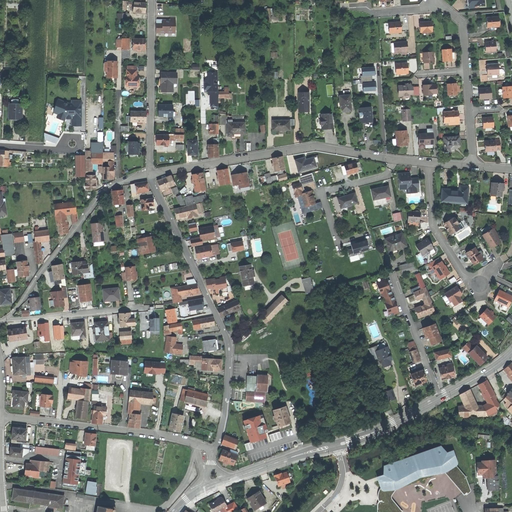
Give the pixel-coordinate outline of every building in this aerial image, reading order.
[(133,11),(146,12),(146,8),(146,3),(134,1),(133,11)] [(157,31),(175,31),(176,16),(170,16),(170,19),(157,19),(157,25),(157,31)] [(500,16),(487,17),(487,22),(488,26),(499,26),(500,26),(500,16)] [(389,22),(390,32),(401,31),(400,21),(395,22),(389,22)] [(421,31),(433,30),(432,21),(425,21),(420,22),(421,31)] [(145,39),(133,38),(133,41),(133,49),(145,49),(145,44),(145,39)] [(396,42),(396,52),(402,51),(407,51),(408,51),(408,46),(407,41),(396,42)] [(486,52),(496,51),(496,41),(485,42),(486,47),(486,52)] [(451,48),(442,49),(443,59),(446,59),(446,61),(452,60),(452,58),(452,52),(451,48)] [(424,62),(429,62),(433,62),(432,51),(423,52),(424,62)] [(115,76),(118,76),(118,61),(108,61),(108,62),(108,70),(108,76),(112,76),(112,75),(115,75),(115,76)] [(396,63),(397,73),(408,72),(408,67),(408,62),(396,63)] [(492,64),(487,64),(487,70),(488,75),(499,74),(499,68),(499,66),(499,63),(494,64),(492,64)] [(375,75),(375,67),(362,68),(363,76),(372,75),(375,75)] [(128,69),(127,69),(126,85),(138,86),(138,81),(138,76),(136,76),(137,70),(136,70),(128,69)] [(176,72),(162,72),(162,78),(161,78),(161,80),(161,82),(162,82),(162,88),(167,88),(167,90),(173,90),(173,86),(176,86),(176,72)] [(211,107),(219,106),(218,73),(208,73),(208,81),(205,81),(205,92),(208,92),(208,95),(210,95),(211,107)] [(372,83),(363,83),(364,91),(376,91),(375,83),(372,83)] [(398,85),(399,96),(414,95),(413,88),(411,83),(408,85),(398,85)] [(448,95),(457,94),(457,91),(456,85),(456,84),(454,84),(454,83),(448,83),(448,95)] [(430,84),(423,85),(424,93),(433,93),(433,92),(437,92),(437,84),(430,84)] [(503,93),(504,97),(511,96),(511,86),(503,87),(503,93)] [(480,98),(491,97),(491,88),(479,88),(480,93),(480,98)] [(304,111),(309,111),(309,93),(299,93),(299,111),(304,111)] [(346,110),(351,110),(350,94),(344,94),(340,95),(340,101),(341,109),(341,110),(346,110)] [(51,114),(58,117),(58,115),(53,113),(55,108),(59,99),(68,103),(72,103),(72,100),(64,100),(58,97),(51,114)] [(64,119),(65,116),(68,116),(71,116),(71,125),(81,125),(81,110),(78,110),(78,103),(72,103),(68,103),(59,99),(55,108),(60,110),(58,115),(58,117),(64,119)] [(9,104),(9,113),(13,113),(13,118),(17,118),(22,118),(22,104),(9,104)] [(173,104),(159,104),(159,110),(159,115),(172,115),(172,113),(172,110),(173,104)] [(371,107),(359,108),(360,121),(365,120),(372,120),(371,107)] [(443,112),(444,122),(459,121),(458,116),(458,111),(443,112)] [(137,122),(146,122),(146,117),(146,112),(137,112),(137,122)] [(329,128),(333,128),(332,112),(321,113),(322,118),(321,118),(319,119),(320,123),(321,124),(323,124),(323,129),(329,128)] [(484,127),(494,126),(493,117),(483,117),(483,122),(484,127)] [(289,120),(273,120),(273,130),(281,130),(290,130),(290,126),(290,120),(289,120)] [(229,121),(228,121),(228,135),(234,135),(234,132),(239,132),(245,132),(245,121),(232,121),(229,121)] [(427,133),(419,133),(419,146),(421,148),(424,147),(425,146),(427,147),(430,147),(434,147),(433,129),(427,129),(427,133)] [(397,139),(397,142),(402,142),(402,144),(408,144),(407,142),(407,137),(407,131),(396,131),(397,139)] [(157,144),(169,144),(169,136),(169,134),(157,134),(157,139),(157,144)] [(460,136),(444,137),(445,151),(451,151),(450,146),(451,146),(452,144),(460,144),(460,139),(460,136)] [(133,140),(129,140),(129,152),(133,152),(133,153),(138,153),(138,149),(138,147),(141,147),(141,143),(138,143),(139,141),(136,141),(136,142),(134,142),(133,140)] [(193,154),(198,154),(198,140),(188,140),(188,154),(193,154)] [(486,150),(496,150),(496,149),(495,140),(485,140),(486,145),(486,150)] [(209,151),(209,156),(213,156),(218,156),(218,144),(213,144),(210,144),(209,144),(209,149),(209,151)] [(273,158),(275,170),(278,170),(282,169),(285,169),(282,156),(277,157),(273,158)] [(295,159),(298,171),(317,165),(314,156),(308,157),(304,159),(303,156),(295,159)] [(357,167),(356,162),(345,165),(346,169),(347,174),(358,171),(357,167)] [(113,170),(114,166),(109,166),(104,166),(104,178),(109,178),(113,178),(113,175),(113,170)] [(218,170),(219,180),(229,178),(227,168),(222,169),(218,170)] [(231,174),(233,185),(238,184),(239,188),(244,187),(246,183),(249,183),(247,172),(244,172),(241,173),(239,175),(238,173),(231,174)] [(198,173),(193,174),(194,179),(194,181),(195,187),(205,185),(203,173),(198,173)] [(410,188),(419,187),(418,178),(410,179),(409,173),(403,173),(398,174),(399,188),(407,188),(410,188)] [(90,188),(95,188),(95,174),(86,174),(86,188),(90,188)] [(172,175),(167,177),(170,186),(175,184),(172,175)] [(161,189),(170,186),(167,177),(158,180),(160,185),(161,189)] [(291,180),(294,191),(296,190),(300,189),(303,202),(314,199),(312,192),(310,186),(303,189),(299,177),(291,180)] [(135,183),(137,192),(149,190),(148,185),(147,181),(135,183)] [(497,183),(491,183),(491,195),(496,196),(502,196),(502,190),(502,188),(504,188),(504,183),(497,183)] [(372,189),(374,199),(386,196),(391,195),(389,185),(380,187),(372,189)] [(448,189),(442,189),(441,201),(465,203),(465,198),(467,198),(468,187),(462,186),(461,192),(448,191),(448,189)] [(117,190),(112,191),(114,204),(124,203),(122,190),(117,190)] [(338,198),(341,207),(342,207),(349,205),(353,204),(358,202),(355,193),(346,195),(338,198)] [(187,204),(194,202),(193,198),(193,195),(185,197),(187,204)] [(387,203),(386,196),(374,199),(375,205),(381,204),(384,203),(387,203)] [(154,198),(141,199),(142,210),(150,209),(149,205),(154,205),(154,201),(154,198)] [(75,202),(54,205),(55,215),(56,214),(65,213),(72,213),(76,212),(75,202)] [(195,204),(188,205),(189,209),(191,209),(192,214),(190,214),(190,215),(189,215),(189,217),(198,215),(195,204)] [(176,213),(177,218),(189,215),(190,215),(190,214),(189,209),(188,205),(175,208),(176,213)] [(393,213),(394,220),(402,218),(400,211),(393,213)] [(420,212),(408,211),(408,221),(418,221),(419,222),(419,217),(420,212)] [(454,217),(444,223),(447,229),(451,234),(459,228),(457,224),(458,224),(455,218),(454,218),(454,217)] [(197,221),(189,224),(192,232),(200,229),(197,221)] [(68,232),(67,223),(59,224),(60,233),(64,233),(68,232)] [(91,224),(93,237),(98,236),(103,235),(103,232),(102,226),(102,223),(99,223),(96,223),(91,224)] [(480,231),(491,247),(495,244),(500,241),(489,225),(480,231)] [(201,239),(215,237),(213,227),(207,228),(202,229),(200,230),(200,234),(201,237),(201,239)] [(34,232),(35,241),(40,241),(44,240),(49,239),(48,230),(34,232)] [(402,233),(385,239),(388,245),(389,245),(391,250),(398,247),(406,245),(402,233)] [(2,235),(4,250),(5,255),(12,254),(14,254),(12,234),(9,234),(2,235)] [(141,237),(144,253),(155,251),(152,235),(141,237)] [(202,244),(201,239),(201,237),(191,239),(192,245),(202,244)] [(422,241),(416,245),(422,255),(425,253),(428,253),(429,252),(430,250),(433,248),(430,243),(427,239),(424,240),(424,241),(423,242),(422,241)] [(234,251),(247,250),(246,240),(228,242),(229,250),(233,249),(234,251)] [(352,248),(353,253),(362,250),(368,249),(366,240),(357,242),(357,243),(356,243),(355,243),(351,244),(352,248)] [(196,253),(197,258),(213,255),(212,250),(211,245),(211,244),(195,247),(196,253)] [(466,253),(472,262),(480,256),(478,252),(475,247),(466,253)] [(363,252),(362,250),(353,253),(352,248),(347,249),(349,256),(363,252)] [(478,262),(482,259),(480,256),(472,262),(474,265),(478,262)] [(438,258),(428,264),(431,268),(433,267),(437,272),(436,273),(437,274),(437,277),(439,277),(440,279),(445,276),(445,274),(447,274),(449,273),(446,268),(445,269),(444,267),(443,266),(444,266),(441,262),(440,262),(438,258)] [(399,265),(400,269),(416,264),(415,260),(399,265)] [(72,263),(73,274),(82,273),(88,272),(87,264),(82,265),(81,262),(76,262),(72,263)] [(60,279),(64,278),(62,264),(57,265),(53,266),(53,271),(54,274),(55,279),(60,279)] [(250,264),(239,266),(240,273),(242,286),(248,285),(254,283),(250,264)] [(396,271),(397,275),(418,269),(416,265),(396,271)] [(28,266),(18,267),(19,277),(24,276),(29,275),(28,266)] [(126,280),(132,280),(136,279),(135,266),(125,267),(126,273),(126,280)] [(416,274),(422,289),(425,288),(426,288),(419,273),(416,274)] [(310,276),(303,278),(307,293),(314,291),(310,276)] [(382,282),(377,284),(380,293),(381,293),(383,299),(384,298),(393,295),(390,289),(390,290),(389,286),(386,278),(381,280),(382,282)] [(206,285),(207,288),(212,287),(217,287),(221,286),(221,283),(220,280),(219,280),(215,281),(215,279),(206,280),(206,285)] [(197,282),(183,285),(184,294),(199,291),(198,287),(197,282)] [(226,287),(226,282),(221,283),(221,286),(217,287),(217,288),(215,289),(216,293),(218,293),(218,288),(226,287)] [(86,300),(92,300),(90,283),(78,285),(79,285),(80,295),(81,301),(86,300)] [(68,297),(67,287),(62,288),(62,291),(50,293),(51,298),(54,300),(55,306),(58,306),(59,307),(62,306),(65,306),(63,298),(68,297)] [(459,290),(456,287),(441,296),(446,304),(452,301),(454,305),(462,301),(459,296),(461,295),(459,290)] [(118,288),(103,290),(104,300),(110,300),(110,301),(115,300),(120,299),(118,288)] [(423,298),(425,297),(429,296),(425,288),(422,289),(421,290),(414,293),(415,296),(417,300),(423,297),(423,298)] [(10,289),(0,290),(0,296),(0,297),(1,304),(12,303),(10,289)] [(494,300),(508,307),(511,298),(511,297),(505,294),(506,293),(499,290),(497,295),(494,300)] [(273,303),(280,309),(287,301),(281,295),(273,303)] [(393,295),(384,298),(386,304),(385,304),(389,314),(393,312),(394,314),(399,312),(396,304),(395,301),(396,301),(393,295)] [(30,298),(32,310),(41,309),(39,297),(34,297),(30,298)] [(237,299),(226,304),(229,311),(233,309),(231,306),(237,303),(239,306),(240,306),(237,299)] [(241,308),(240,306),(239,306),(237,303),(231,306),(233,309),(229,311),(230,312),(236,309),(237,311),(241,308)] [(269,320),(280,309),(273,303),(263,314),(268,319),(269,320)] [(219,313),(221,316),(230,312),(229,311),(226,304),(217,309),(219,313)] [(425,304),(415,308),(418,318),(429,314),(425,304)] [(174,309),(166,310),(168,323),(177,322),(175,315),(174,309)] [(480,316),(488,324),(495,317),(492,314),(493,313),(491,310),(489,311),(487,309),(483,312),(480,316)] [(124,313),(120,314),(121,326),(130,325),(130,319),(129,313),(124,313)] [(265,322),(268,319),(263,314),(259,317),(263,321),(263,320),(265,322)] [(199,319),(201,328),(214,325),(214,321),(213,317),(199,319)] [(156,318),(154,318),(154,319),(150,319),(150,330),(159,330),(159,318),(156,318)] [(193,329),(201,328),(199,319),(192,320),(193,329)] [(448,319),(441,321),(444,329),(446,329),(444,324),(449,322),(448,319)] [(45,341),(51,340),(50,321),(38,322),(39,335),(44,335),(45,341)] [(71,324),(72,335),(81,335),(81,338),(86,337),(85,322),(79,322),(79,324),(75,324),(71,324)] [(100,322),(95,323),(96,334),(94,334),(94,340),(109,339),(107,322),(100,322)] [(53,350),(53,351),(64,350),(61,323),(50,324),(52,343),(53,350)] [(181,323),(164,326),(164,335),(170,334),(169,330),(179,328),(182,328),(181,323)] [(429,337),(431,344),(441,340),(434,324),(425,328),(428,335),(429,337)] [(9,341),(28,338),(26,328),(8,330),(9,336),(9,341)] [(165,351),(174,353),(175,344),(175,341),(176,338),(167,336),(165,351)] [(214,340),(203,342),(204,351),(209,350),(209,352),(214,351),(213,350),(217,349),(216,346),(215,346),(214,340)] [(407,342),(414,362),(420,360),(413,340),(407,342)] [(462,347),(468,353),(473,349),(467,343),(462,347)] [(182,345),(175,344),(174,353),(181,353),(182,345)] [(468,353),(479,365),(484,361),(487,358),(476,346),(473,349),(468,353)] [(373,360),(377,358),(374,351),(375,351),(374,348),(372,347),(369,348),(373,360)] [(380,359),(383,368),(387,366),(391,365),(390,360),(392,360),(387,347),(378,350),(375,351),(374,351),(377,358),(377,360),(380,359)] [(449,349),(434,353),(436,359),(451,356),(449,349)] [(25,357),(13,358),(13,362),(13,366),(14,367),(15,370),(14,370),(14,373),(14,374),(26,374),(25,357)] [(291,359),(294,365),(300,363),(297,357),(291,359)] [(221,360),(202,359),(202,360),(202,370),(208,370),(208,369),(221,370),(221,365),(221,360)] [(168,362),(146,360),(145,372),(167,374),(168,362)] [(88,362),(74,361),(73,362),(73,371),(72,373),(78,373),(81,374),(81,375),(87,376),(88,362)] [(112,361),(111,373),(118,373),(127,374),(127,365),(127,362),(112,361)] [(443,367),(439,369),(442,379),(448,378),(455,376),(452,365),(443,367)] [(417,372),(410,374),(412,378),(413,382),(415,386),(415,385),(417,386),(419,385),(419,384),(426,381),(424,376),(422,370),(420,371),(417,372)] [(257,377),(248,376),(248,382),(247,382),(247,387),(248,387),(248,389),(248,392),(246,392),(246,399),(264,400),(265,391),(267,391),(268,376),(257,375),(257,377)] [(482,382),(478,384),(486,399),(494,394),(491,388),(490,386),(486,380),(482,382)] [(68,397),(78,400),(80,400),(81,389),(69,388),(68,397)] [(81,389),(80,400),(88,401),(88,399),(89,396),(90,389),(82,388),(81,389)] [(392,389),(385,392),(388,400),(395,398),(392,389)] [(139,402),(152,403),(152,402),(152,398),(153,393),(130,390),(129,401),(139,402)] [(184,401),(205,406),(208,395),(188,390),(184,401)] [(459,394),(464,405),(467,404),(475,403),(473,398),(471,398),(468,390),(459,394)] [(28,392),(13,391),(12,396),(14,397),(13,407),(18,407),(24,408),(24,401),(27,401),(27,397),(28,393),(28,392)] [(46,407),(51,408),(51,403),(53,403),(53,396),(52,396),(52,395),(42,394),(41,407),(46,407)] [(496,398),(494,394),(486,399),(488,403),(495,399),(496,398)] [(499,406),(495,399),(488,403),(485,404),(489,411),(495,408),(499,406)] [(80,400),(78,400),(76,417),(81,418),(86,419),(88,401),(80,400)] [(241,411),(248,408),(246,400),(238,403),(241,411)] [(139,409),(139,402),(129,401),(128,408),(130,408),(139,409)] [(487,416),(491,414),(489,411),(485,404),(482,406),(487,416)] [(93,410),(93,413),(103,414),(106,415),(106,407),(101,407),(97,406),(94,406),(93,410)] [(468,416),(487,416),(482,406),(478,408),(476,408),(475,407),(468,409),(468,410),(468,416)] [(285,407),(273,411),(275,415),(276,420),(278,425),(289,421),(290,421),(285,407)] [(458,417),(468,416),(468,410),(465,410),(464,407),(458,407),(458,417)] [(103,414),(93,413),(92,423),(96,424),(102,424),(103,414)] [(141,414),(130,413),(129,427),(134,427),(140,428),(141,414)] [(183,416),(173,414),(169,429),(174,430),(180,431),(183,416)] [(251,442),(266,437),(263,429),(263,427),(266,426),(263,417),(260,418),(259,416),(244,421),(250,442),(251,442)] [(290,426),(289,421),(278,425),(279,430),(285,428),(290,426)] [(21,428),(13,427),(12,438),(25,440),(26,435),(27,429),(21,428)] [(279,432),(270,435),(272,441),(282,438),(279,432)] [(91,433),(86,433),(85,444),(87,445),(95,445),(96,434),(91,433)] [(222,442),(236,448),(239,441),(225,435),(222,442)] [(250,442),(245,444),(247,451),(253,449),(251,442),(250,442)] [(439,445),(383,465),(384,469),(377,471),(378,476),(375,477),(377,484),(380,489),(383,490),(396,490),(421,479),(446,473),(457,466),(458,464),(455,456),(452,447),(442,451),(439,445)] [(35,454),(60,455),(61,447),(36,446),(35,454)] [(23,448),(10,447),(10,451),(9,455),(22,457),(22,453),(22,450),(23,448)] [(219,459),(233,465),(237,455),(222,450),(221,455),(219,459)] [(66,456),(64,484),(82,485),(83,457),(66,456)] [(25,475),(39,477),(40,470),(41,461),(35,460),(34,464),(32,464),(26,463),(25,469),(25,475)] [(478,477),(483,477),(483,473),(490,473),(490,476),(493,476),(493,472),(495,472),(494,460),(482,460),(482,461),(478,461),(478,462),(477,462),(478,477)] [(274,475),(278,486),(290,482),(287,472),(281,474),(279,475),(279,474),(274,475)] [(490,476),(488,477),(488,483),(488,486),(489,489),(493,489),(498,489),(497,476),(493,476),(490,476)] [(86,494),(95,495),(97,487),(93,486),(87,485),(86,494)] [(13,494),(12,500),(45,505),(46,502),(49,503),(49,507),(62,509),(64,497),(14,488),(13,494)] [(378,505),(377,511),(402,511),(392,499),(391,497),(392,495),(396,490),(383,490),(380,489),(379,493),(378,496),(378,500),(379,502),(378,504),(378,505)] [(247,499),(254,510),(266,503),(259,491),(252,495),(247,499)] [(211,504),(215,511),(216,511),(220,510),(225,507),(227,506),(222,498),(216,501),(211,504)]
